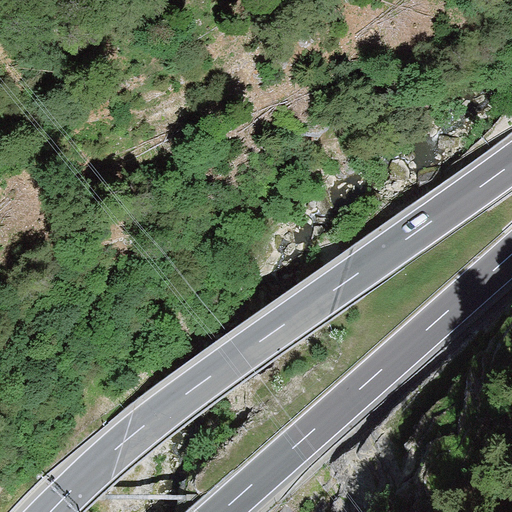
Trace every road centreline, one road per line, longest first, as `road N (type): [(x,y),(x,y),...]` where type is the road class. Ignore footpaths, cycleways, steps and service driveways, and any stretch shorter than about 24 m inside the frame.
road 1 (motorway): [(511,166),(208,378),(123,442),(50,511)]
road 2 (motorway): [(223,511),(511,254)]
